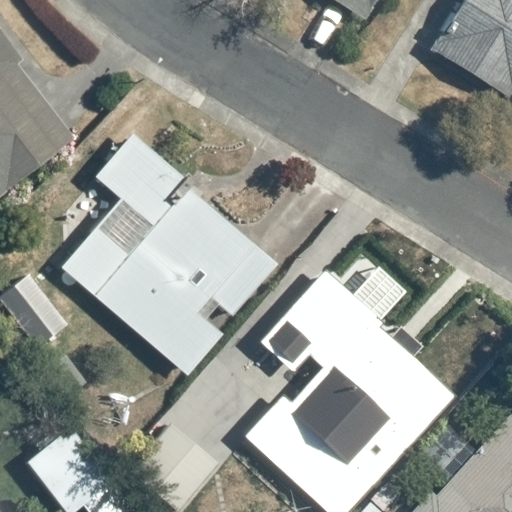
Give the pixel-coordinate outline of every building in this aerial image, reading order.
[(324,0),(359,21),(371,0),(324,0)] [(511,0),(457,0),(426,48),(506,101),(511,92),(511,0)] [(0,37),(0,189),(66,138),(28,89),(36,83),(0,37)] [(91,175),(113,198),(54,266),(182,378),(281,264),(128,132),(91,175)] [(70,323),(15,259),(0,272),(0,317),(32,355),(70,323)] [(351,511),(454,396),(323,269),(256,344),(288,372),(305,353),(316,364),(285,400),(280,395),(241,440),(322,511),(351,511)] [(216,456),(168,420),(127,474),(176,510),(216,456)] [(67,421),(19,458),(59,511),(74,511),(113,483),(67,421)] [(511,511),(511,454),(489,433),(410,511),(511,511)]
